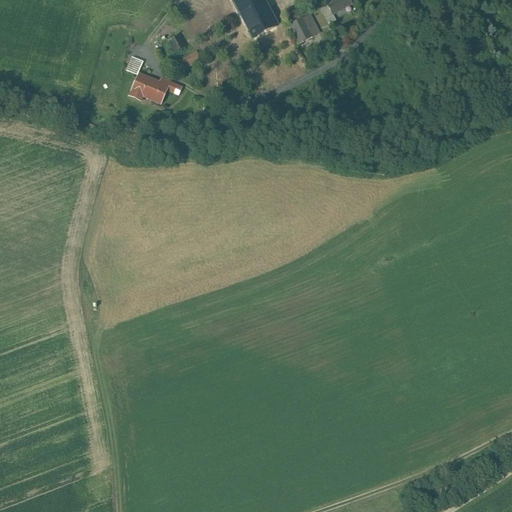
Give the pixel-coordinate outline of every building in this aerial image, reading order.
[(276,26),(262,0),(232,0),(253,38),(276,26)] [(349,0),(337,0),(327,6),(332,16),(334,16),(353,6),(349,0)] [(332,16),(327,6),(317,11),(325,26),(336,20),(334,16),(332,16)] [(310,15),(288,27),(298,45),(321,33),(310,15)] [(179,36),(168,41),(173,53),(185,48),(179,36)] [(197,52),(178,62),(182,70),(201,61),(197,52)] [(137,77),(143,63),(132,58),(126,72),(137,77)] [(159,85),(150,81),(150,80),(138,75),(131,93),(129,98),(140,103),(144,95),(152,98),(151,101),(161,106),(167,91),(178,96),(182,89),(161,79),(159,85)]
